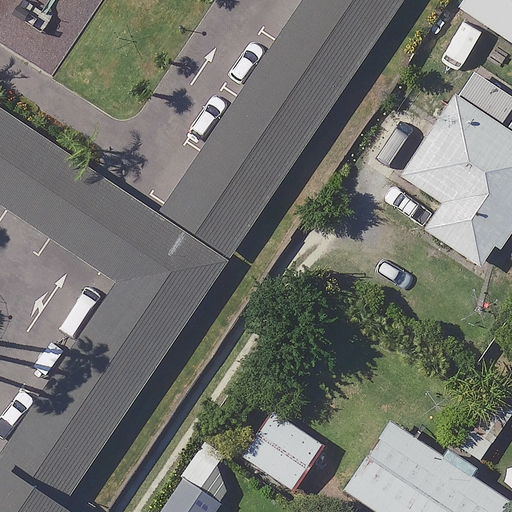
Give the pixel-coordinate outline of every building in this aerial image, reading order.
[(0,511),(38,511),(374,0),(275,0),(126,227),(0,145),(0,261),(62,302),(0,396),(0,511)] [(511,0),(465,0),(461,7),(511,39),(511,0)] [(511,219),(511,98),(475,74),(406,174),(446,201),(428,227),(482,264),(511,219)] [(511,414),(511,403),(497,393),(462,443),(482,458),(511,414)] [(325,443),(274,410),(245,455),(297,488),(325,443)] [(511,511),(511,497),(395,418),(347,488),(382,511),(511,511)] [(213,511),(222,501),(188,477),(163,511),(213,511)]
